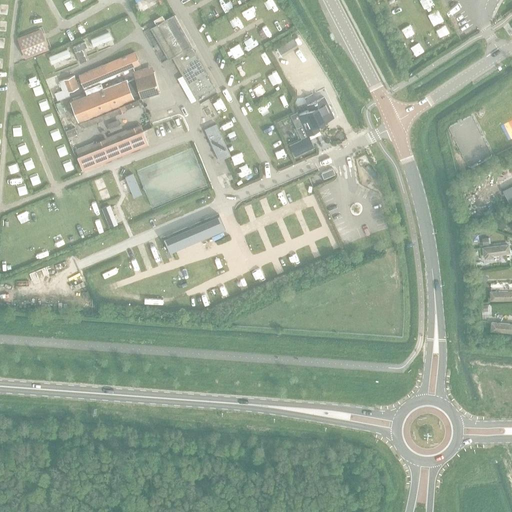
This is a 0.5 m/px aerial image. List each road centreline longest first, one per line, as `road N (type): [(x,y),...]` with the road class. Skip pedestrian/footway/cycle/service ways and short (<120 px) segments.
road 1 (secondary): [(315,413),(0,387)]
road 2 (tertiary): [(434,296),(421,203),(392,126)]
road 3 (tertiary): [(392,126),(511,45)]
road 4 (tertiary): [(392,126),(329,0)]
